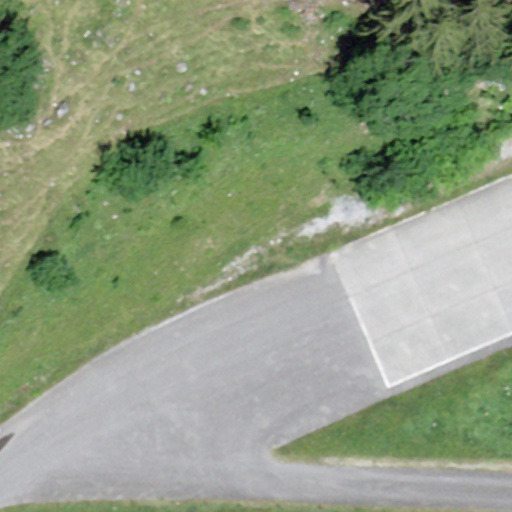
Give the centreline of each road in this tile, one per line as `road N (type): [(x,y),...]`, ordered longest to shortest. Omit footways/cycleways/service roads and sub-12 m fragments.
road 1 (unclassified): [(511,242),(144,387),(18,466)]
road 2 (unclassified): [(18,466),(511,497)]
